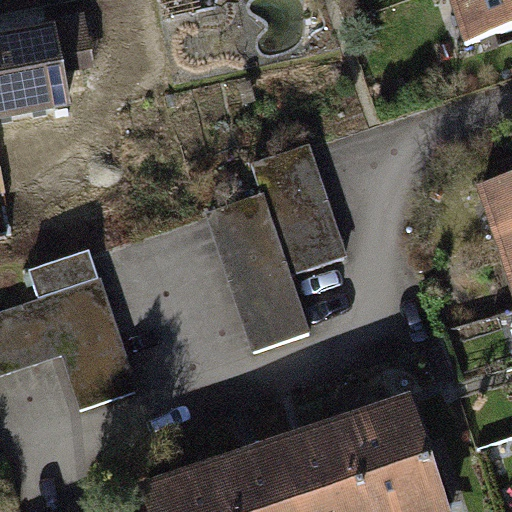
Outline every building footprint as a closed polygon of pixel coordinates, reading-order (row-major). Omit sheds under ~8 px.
[(511,0),(450,0),(470,58),(511,43),(511,0)] [(0,51),(0,139),(79,123),(72,91),(101,85),(90,34),(0,51)] [(211,228),(256,362),(315,343),(296,285),(353,266),(317,157),(260,176),(271,208),(211,228)] [(511,192),(479,204),(498,262),(511,257),(511,192)] [(511,257),(498,262),(511,302),(511,257)] [(0,392),(66,369),(85,423),(143,403),(95,265),(36,286),(45,311),(0,327),(0,392)] [(447,511),(414,412),(347,435),(372,511),(447,511)] [(372,511),(347,435),(279,457),(297,511),(372,511)] [(297,511),(279,457),(212,480),(222,511),(297,511)] [(222,511),(212,480),(144,502),(147,511),(222,511)]
